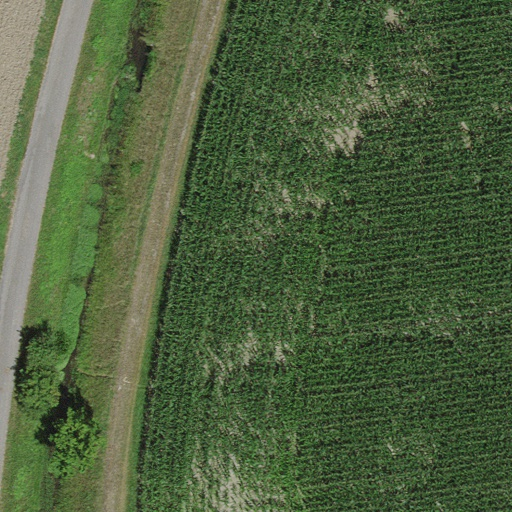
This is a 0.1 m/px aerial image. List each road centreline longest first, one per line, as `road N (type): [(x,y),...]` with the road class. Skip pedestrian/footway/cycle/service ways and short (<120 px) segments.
road 1 (track): [(213,0),(138,300),(105,511)]
road 2 (track): [(72,0),(20,170),(0,303)]
